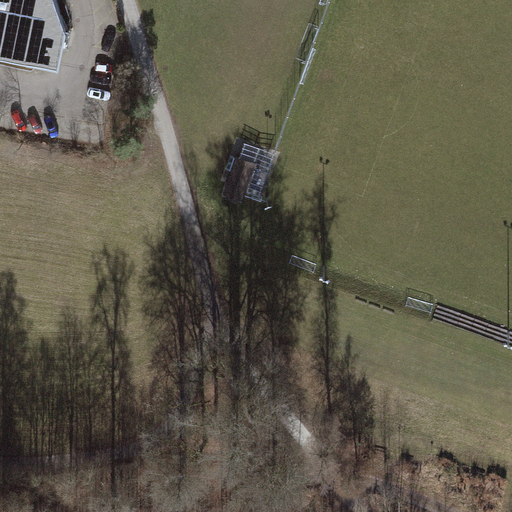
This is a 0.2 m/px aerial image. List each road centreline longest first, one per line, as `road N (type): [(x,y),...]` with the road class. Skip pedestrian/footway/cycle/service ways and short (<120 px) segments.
road 1 (track): [(124,0),(215,303),(319,458)]
road 2 (track): [(0,465),(179,441),(319,458)]
road 3 (track): [(319,458),(454,511)]
road 4 (track): [(179,441),(201,393),(215,303)]
